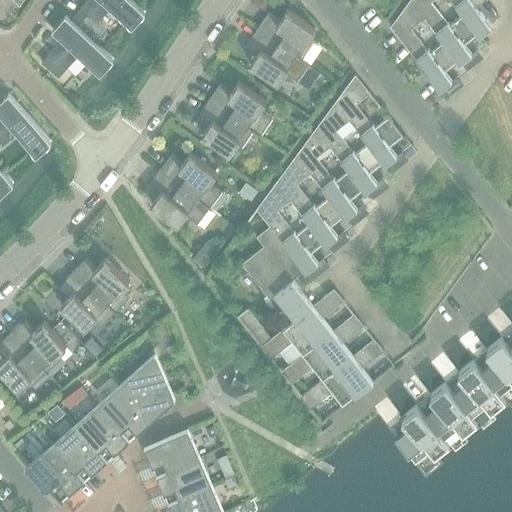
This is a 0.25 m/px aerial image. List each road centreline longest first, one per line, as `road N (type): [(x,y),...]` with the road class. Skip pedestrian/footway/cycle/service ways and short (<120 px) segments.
road 1 (residential): [(439,142),(343,270),(406,351)]
road 2 (residential): [(101,163),(215,0)]
road 3 (residential): [(439,142),(325,0)]
road 4 (residential): [(0,274),(101,163)]
road 5 (residential): [(6,57),(101,163)]
road 6 (residential): [(511,35),(439,142)]
road 7 (residential): [(414,361),(511,282)]
